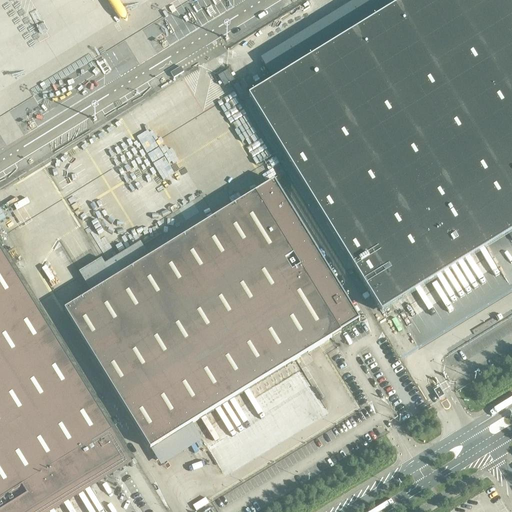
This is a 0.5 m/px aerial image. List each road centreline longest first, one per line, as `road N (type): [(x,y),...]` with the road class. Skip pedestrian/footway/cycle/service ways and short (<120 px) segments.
road 1 (tertiary): [(470,430),(337,511)]
road 2 (tertiary): [(381,511),(485,448)]
